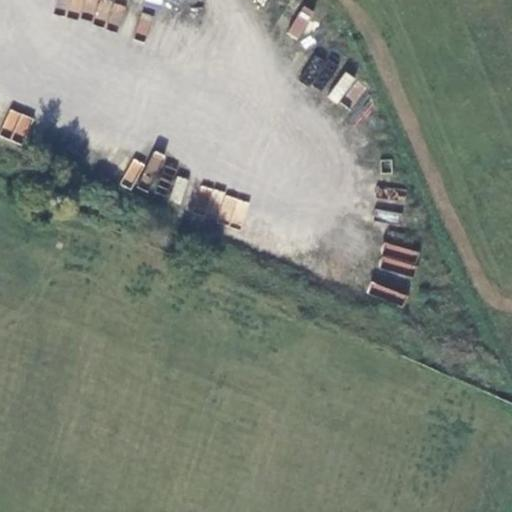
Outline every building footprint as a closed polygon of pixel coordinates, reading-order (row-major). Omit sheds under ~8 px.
[(121,25),(127,2),(117,0),(56,0),(55,10),(121,25)] [(299,5),(287,35),(300,40),(312,10),(299,5)] [(146,36),(153,16),(141,12),(134,32),(146,36)] [(300,77),(321,90),(335,66),(314,54),(300,77)] [(0,130),(0,134),(22,145),(34,118),(10,108),(0,130)] [(56,203),(94,220),(101,199),(63,182),(56,203)] [(199,186),(192,210),(242,224),(248,200),(199,186)]
